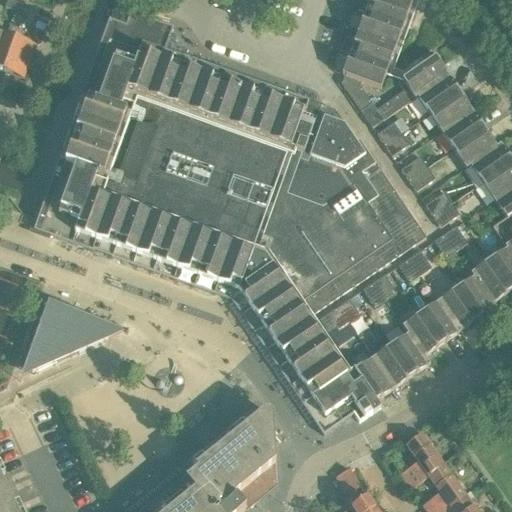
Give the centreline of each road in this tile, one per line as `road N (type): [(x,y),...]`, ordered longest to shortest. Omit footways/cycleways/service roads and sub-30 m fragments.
road 1 (residential): [(56,511),(9,416),(192,323)]
road 2 (tertiary): [(299,511),(313,472),(511,345)]
